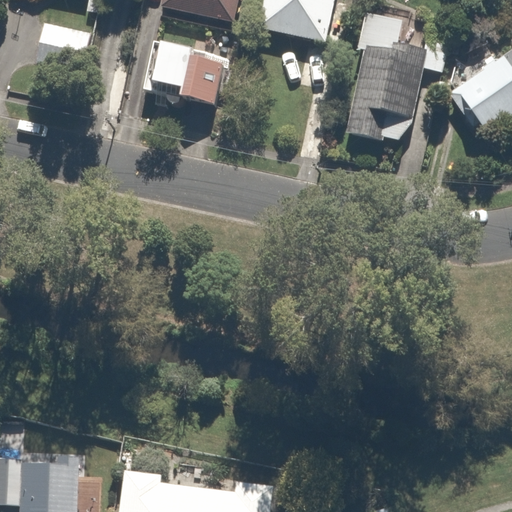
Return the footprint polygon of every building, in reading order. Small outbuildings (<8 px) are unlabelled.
[(245,0),(157,0),(156,8),(242,24),(245,0)] [(338,0),(266,0),(260,28),(330,42),(338,0)] [(103,33),(40,21),(31,65),(94,78),(103,33)] [(450,34),(431,30),(424,70),(444,73),(450,34)] [(233,57),(161,40),(150,88),(222,105),(233,57)] [(511,132),(511,45),(452,97),(495,147),(511,132)] [(425,54),(395,47),(393,56),(362,49),(343,140),(372,146),(377,118),(410,125),(425,54)] [(78,511),(79,461),(20,459),(0,458),(0,507),(20,508),(19,511),(78,511)] [(161,478),(127,474),(122,511),(272,511),(275,487),(235,483),(234,497),(159,488),(161,478)]
